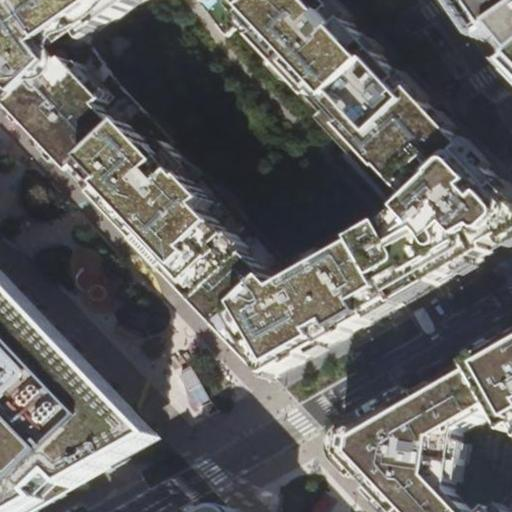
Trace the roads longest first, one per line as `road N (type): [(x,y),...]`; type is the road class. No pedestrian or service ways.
road 1 (residential): [(511,305),(290,437),(143,511)]
road 2 (residential): [(428,0),(511,120)]
